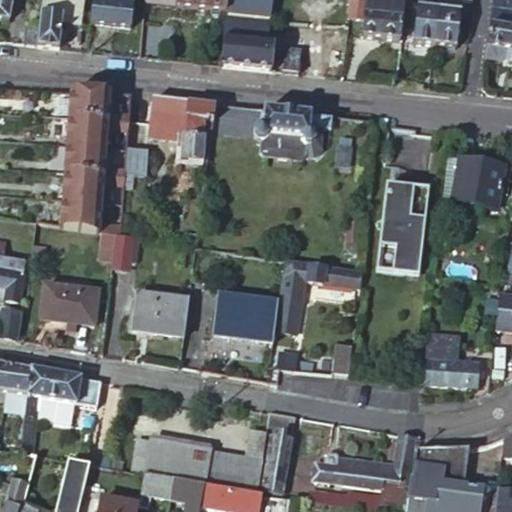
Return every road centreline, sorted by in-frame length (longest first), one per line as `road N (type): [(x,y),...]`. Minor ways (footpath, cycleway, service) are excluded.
road 1 (unclassified): [(511,404),(476,421),(408,427),(0,355)]
road 2 (residential): [(0,68),(462,118)]
